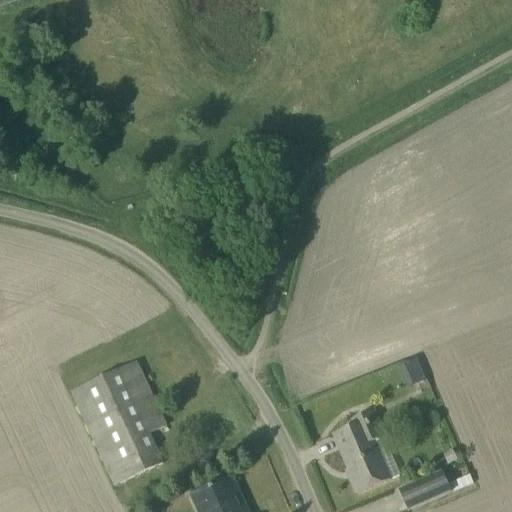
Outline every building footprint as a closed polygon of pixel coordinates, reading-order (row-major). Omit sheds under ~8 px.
[(416,359),(396,366),(401,379),(409,376),(415,391),(426,387),(416,359)] [(114,487),(144,473),(162,465),(149,435),(166,427),(137,364),(119,372),(119,371),(71,394),(114,487)] [(357,495),(375,487),(388,482),(372,444),(382,440),(370,412),(356,418),(359,424),(334,435),(352,477),(349,478),(357,495)] [(439,474),(398,492),(406,511),(407,511),(447,495),(472,484),(470,479),(445,489),(439,474)] [(212,487),(191,497),(197,511),(198,511),(203,510),(203,511),(248,511),(241,496),(239,497),(231,478),(212,487)]
